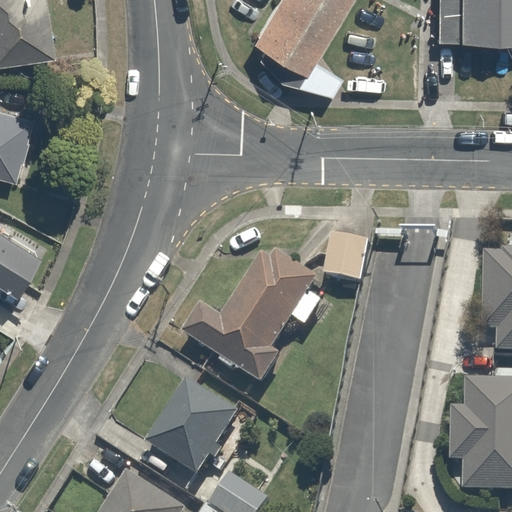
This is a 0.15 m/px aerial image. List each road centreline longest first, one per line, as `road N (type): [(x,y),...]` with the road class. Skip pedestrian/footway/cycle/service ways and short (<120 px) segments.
road 1 (residential): [(446,511),(431,492),(423,455),(481,158)]
road 2 (residential): [(0,478),(121,264),(154,154)]
road 3 (residential): [(154,154),(481,158)]
road 4 (residential): [(154,154),(153,0)]
